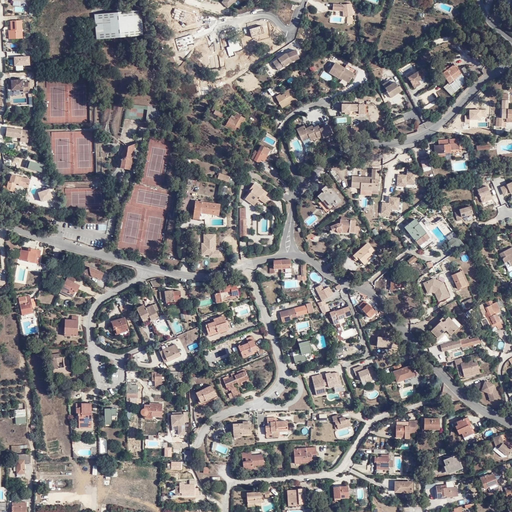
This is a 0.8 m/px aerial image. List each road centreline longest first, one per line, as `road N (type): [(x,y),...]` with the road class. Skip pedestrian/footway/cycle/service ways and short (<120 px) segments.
road 1 (residential): [(288,254),(293,197),(324,162),(357,144),(428,133),(511,59)]
road 2 (residential): [(225,511),(231,485),(338,472),(374,419),(458,392)]
road 3 (residential): [(458,392),(379,298),(288,254)]
road 4 (residential): [(288,254),(201,276),(149,268)]
